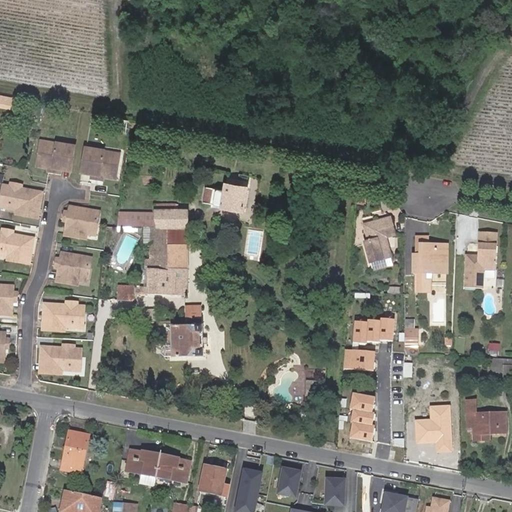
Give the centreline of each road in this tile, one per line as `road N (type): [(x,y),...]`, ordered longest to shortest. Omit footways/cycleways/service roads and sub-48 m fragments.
road 1 (residential): [(50,403),(511,491)]
road 2 (track): [(0,85),(118,108),(114,0)]
road 3 (track): [(511,40),(474,92),(442,169),(511,182)]
road 4 (residential): [(24,398),(28,301),(58,190)]
road 5 (unknown): [(242,440),(245,409),(216,348),(193,253)]
